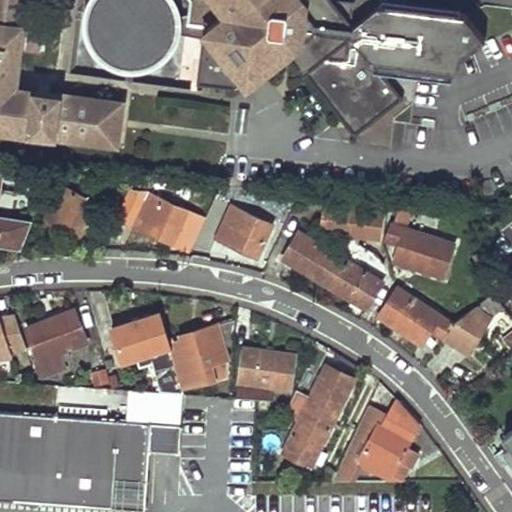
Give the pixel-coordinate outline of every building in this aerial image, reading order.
[(0,0),(0,129),(120,146),(123,124),(125,107),(14,92),(24,0),(0,0)] [(96,0),(89,14),(93,45),(116,66),(138,70),(161,61),(176,40),(179,22),(172,0),(96,0)] [(190,0),(186,22),(206,25),(201,29),(203,33),(195,78),(243,84),(245,88),(290,54),(292,57),(353,136),(402,98),(371,59),(418,64),(457,69),(457,62),(460,37),(487,38),(467,15),(420,9),(410,16),(370,12),(371,0),(190,0)] [(487,38),(460,37),(457,62),(487,38)] [(0,168),(0,243),(24,247),(32,222),(0,215),(0,177),(1,169),(0,168)] [(49,223),(89,237),(100,206),(59,191),(49,223)] [(116,216),(144,232),(174,242),(186,209),(140,191),(126,191),(116,216)] [(347,207),(344,231),(338,244),(349,249),(358,231),(376,234),(380,203),(353,199),(351,208),(347,207)] [(320,203),(318,227),(344,231),(347,207),(320,203)] [(207,239),(254,256),(266,223),(219,206),(207,239)] [(281,257),(323,282),(336,251),(297,229),(281,257)] [(398,253),(394,268),(441,282),(452,248),(390,230),(385,249),(398,253)] [(323,282),(362,305),(379,276),(336,251),(323,282)] [(374,312),(415,340),(425,324),(461,349),(467,353),(484,325),(490,316),(475,306),(452,321),(395,281),(374,312)] [(486,300),(500,318),(506,313),(493,295),(486,300)] [(30,327),(42,359),(38,361),(44,376),(69,366),(63,351),(88,342),(76,310),(30,327)] [(112,324),(123,361),(153,354),(164,393),(187,394),(185,386),(175,347),(171,348),(161,312),(112,324)] [(16,313),(0,315),(0,356),(13,354),(12,349),(27,347),(16,313)] [(218,325),(224,349),(236,347),(236,321),(218,325)] [(246,321),(236,321),(236,347),(246,347),(246,321)] [(175,347),(185,386),(227,375),(226,360),(224,349),(218,325),(187,332),(188,338),(173,342),(175,347)] [(511,330),(503,338),(511,350),(511,330)] [(259,399),(260,386),(291,389),(295,353),(246,347),(241,384),(236,384),(236,398),(256,399),(259,399)] [(326,365),(308,404),(293,398),(290,403),(305,409),(335,423),(355,379),(326,365)] [(421,423),(396,396),(385,414),(381,420),(411,439),(421,423)] [(335,423),(305,409),(290,403),(286,414),(301,421),(286,453),(316,467),(335,423)] [(385,414),(370,403),(358,429),(348,450),(347,453),(334,480),(354,480),(363,463),(369,467),(370,465),(396,480),(415,450),(407,445),(411,439),(381,420),(385,414)] [(0,498),(147,509),(152,446),(182,448),(183,426),(0,412),(0,498)] [(511,444),(511,443),(495,456),(503,466),(511,459),(511,444)]
